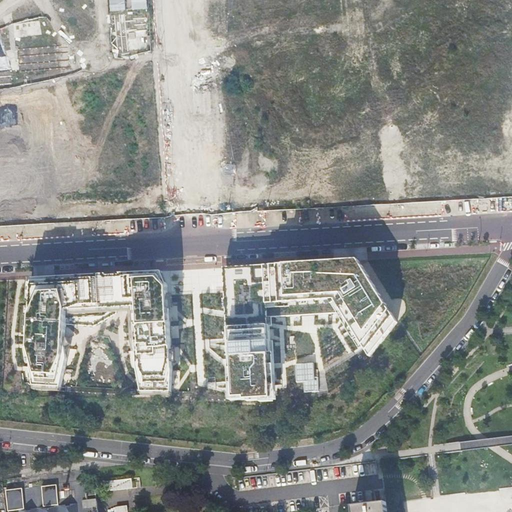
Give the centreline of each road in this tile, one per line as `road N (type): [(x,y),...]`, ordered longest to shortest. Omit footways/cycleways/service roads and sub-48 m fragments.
road 1 (residential): [(0,435),(240,460),(333,448),(359,437),(410,388),(471,317),(511,250)]
road 2 (residential): [(0,255),(511,228)]
road 3 (unknown): [(173,0),(191,244)]
